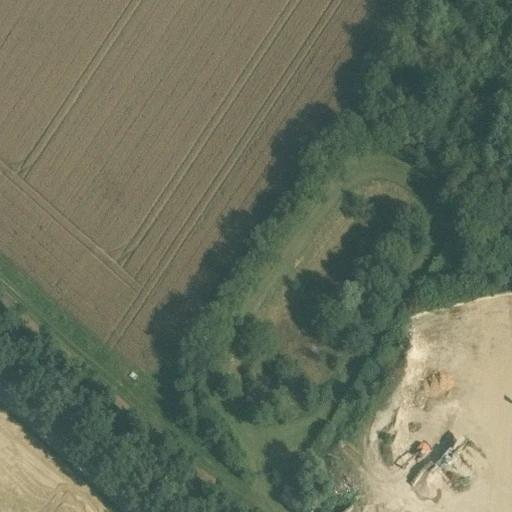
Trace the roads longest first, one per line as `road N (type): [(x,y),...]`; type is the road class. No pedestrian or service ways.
road 1 (track): [(159,422),(368,114),(393,92),(452,64),(511,64)]
road 2 (track): [(268,511),(0,284)]
road 3 (unclassified): [(0,389),(140,511)]
